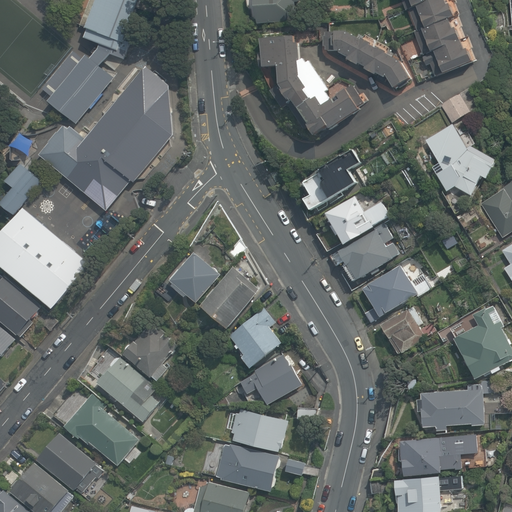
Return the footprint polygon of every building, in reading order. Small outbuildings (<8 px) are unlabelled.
[(123,49),(129,52),(132,44),(128,43),(144,0),(92,0),(83,26),(93,30),(89,39),(105,45),(122,51),(123,49)] [(297,0),(254,0),(256,23),(291,20),(290,4),(298,3),(297,0)] [(409,0),(413,7),(416,5),(425,29),(422,30),(430,52),(435,50),(443,72),(471,61),(466,49),(463,51),(449,19),(453,17),(445,0),(409,0)] [(347,32),(325,32),(325,51),(339,51),(338,54),(384,78),(385,77),(393,90),(412,79),(400,58),(347,32)] [(293,37),(260,39),(262,67),(277,66),(278,84),(312,138),(367,104),(352,82),(321,102),(316,93),(312,96),(300,77),(298,43),(293,43),(293,37)] [(103,50),(95,59),(104,68),(115,55),(127,60),(129,52),(123,49),(122,51),(105,45),(103,50)] [(79,124),(117,78),(104,68),(95,59),(91,56),(87,61),(76,52),(45,89),(56,98),(53,102),(79,124)] [(147,70),(89,140),(85,145),(116,171),(118,169),(121,171),(121,170),(134,181),(138,184),(175,138),(172,136),(174,135),(169,131),(168,132),(165,130),(171,122),(167,119),(173,111),(160,101),(170,89),(168,87),(169,86),(149,69),(148,71),(147,70)] [(459,92),(440,103),(451,121),(469,110),(459,92)] [(464,148),(451,125),(425,140),(443,171),(436,175),(445,191),(453,186),(470,195),(480,175),(486,178),(496,160),(468,146),(464,148)] [(85,145),(89,140),(73,127),(71,129),(67,126),(61,133),(52,143),(53,143),(43,155),(110,211),(134,181),(121,170),(121,171),(118,169),(116,171),(85,145)] [(364,165),(357,153),(303,183),(318,210),(360,186),(352,172),(364,165)] [(17,215),(45,182),(23,164),(9,182),(17,188),(4,204),(17,215)] [(103,212),(63,182),(52,196),(93,226),(103,212)] [(511,230),(511,185),(481,204),(502,237),(511,230)] [(359,209),(353,198),(325,214),(343,245),(388,218),(380,203),(366,211),(363,207),(359,209)] [(93,265),(26,208),(0,240),(0,262),(56,310),(93,265)] [(390,260),(374,232),(338,252),(354,280),(390,260)] [(511,243),(501,250),(509,264),(503,268),(511,282),(511,243)] [(225,274),(199,252),(174,280),(204,301),(225,274)] [(412,281),(402,264),(364,287),(382,318),(433,288),(424,274),(412,281)] [(265,288),(241,266),(207,306),(236,329),(265,288)] [(45,308),(7,273),(0,280),(0,317),(22,335),(45,308)] [(511,360),(511,340),(494,305),(473,316),(478,326),(452,339),(474,380),(511,360)] [(430,336),(412,308),(383,325),(400,354),(430,336)] [(278,323),(267,309),(232,337),(255,368),(284,343),(273,328),(278,323)] [(0,362),(21,337),(0,320),(0,362)] [(186,347),(157,323),(131,353),(159,378),(186,347)] [(161,398),(167,390),(121,354),(100,380),(157,424),(171,406),(161,398)] [(303,382),(285,356),(245,384),(250,394),(261,390),(270,405),(303,382)] [(485,389),(422,394),(422,400),(417,401),(418,412),(421,412),(422,428),(437,426),(437,431),(449,430),(449,425),(474,423),(474,426),(488,425),(485,389)] [(143,437),(93,395),(67,426),(117,468),(143,437)] [(292,423),(243,408),(233,438),(283,453),(292,423)] [(322,410),(301,409),(300,422),(321,423),(322,410)] [(101,463),(62,432),(41,458),(81,489),(101,463)] [(451,436),(400,441),(404,476),(441,472),(440,464),(453,463),(451,436)] [(282,453),(229,441),(221,477),(274,489),(282,453)] [(307,461),(292,457),(289,469),(304,473),(307,461)] [(56,511),(74,491),(37,461),(14,489),(42,511),(56,511)] [(459,475),(393,480),(395,511),(441,511),(440,490),(460,488),(459,475)] [(248,511),(254,492),(204,479),(195,511),(248,511)] [(30,511),(7,492),(0,500),(0,511),(30,511)]
